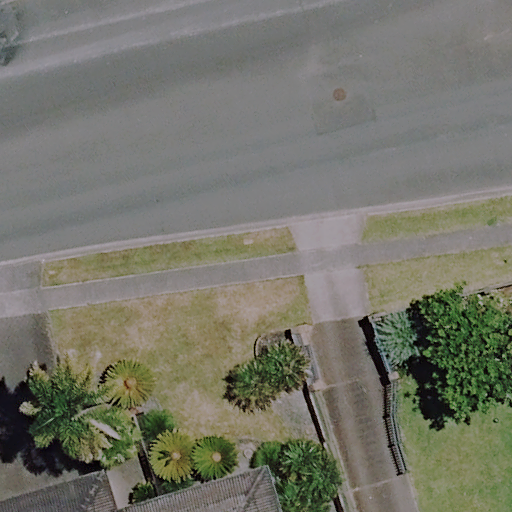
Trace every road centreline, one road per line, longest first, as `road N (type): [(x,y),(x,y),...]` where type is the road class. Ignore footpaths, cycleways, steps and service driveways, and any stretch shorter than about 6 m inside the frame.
road 1 (residential): [(511,123),(296,141),(127,95)]
road 2 (residential): [(127,95),(262,0)]
road 3 (residential): [(0,132),(127,95)]
